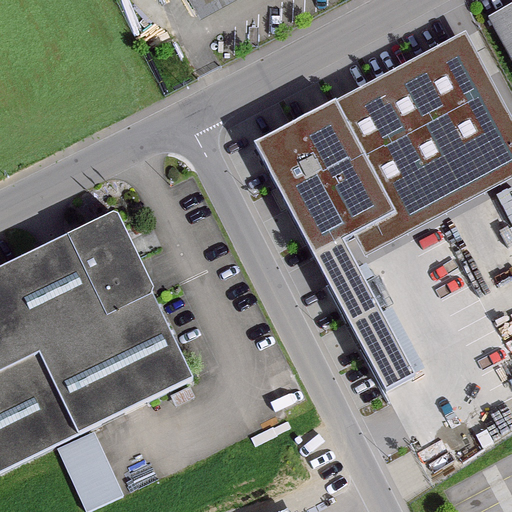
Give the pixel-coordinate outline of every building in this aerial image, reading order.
[(188,0),(197,16),(225,0),(188,0)] [(511,5),(487,20),(511,66),(511,5)] [(511,122),(465,35),(257,146),(315,256),(355,235),(366,256),(511,177),(511,122)] [(0,271),(0,474),(54,449),(90,432),(193,383),(113,217),(0,271)] [(90,432),(54,449),(83,511),(91,511),(122,498),(90,432)]
